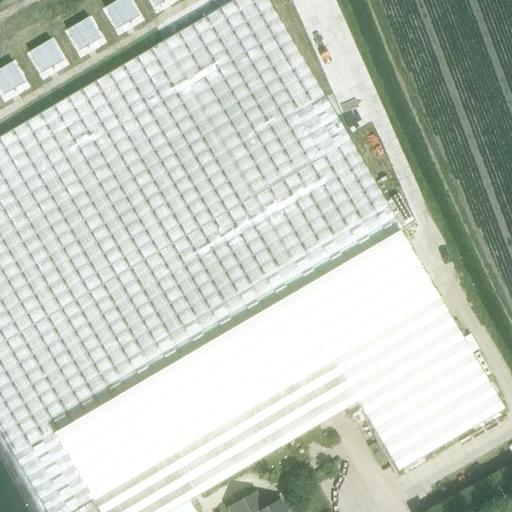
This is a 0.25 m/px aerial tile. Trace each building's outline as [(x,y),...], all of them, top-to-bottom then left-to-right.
[(267,0),(237,0),(0,138),(0,432),(46,511),(71,511),(92,500),(99,511),(194,511),(189,503),(358,405),(398,474),(504,412),(471,356),(479,351),(470,336),(462,341),(438,299),(441,297),(427,273),(267,0)] [(124,0),(107,0),(94,7),(107,30),(133,16),(124,0)] [(145,0),(150,8),(164,0),(145,0)] [(99,33),(86,12),(58,29),(71,50),(99,33)] [(62,56),(47,34),(23,50),(38,72),(62,56)] [(0,91),(22,78),(10,57),(0,62),(0,91)] [(255,493),(227,509),(228,511),(287,511),(280,500),(265,509),(255,493)]
